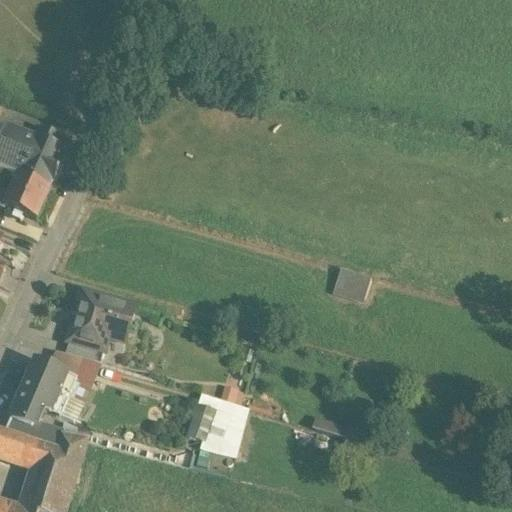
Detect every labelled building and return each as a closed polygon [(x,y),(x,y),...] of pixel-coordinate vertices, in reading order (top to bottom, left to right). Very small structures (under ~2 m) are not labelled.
[(64,140),(39,129),(34,140),(59,151),(64,140)] [(34,140),(12,130),(3,151),(0,149),(0,171),(17,179),(50,193),(53,186),(55,187),(64,167),(62,166),(67,154),(59,151),(34,140)] [(50,193),(17,179),(9,198),(4,208),(15,213),(12,219),(19,222),(22,216),(37,223),(50,193)] [(9,198),(0,193),(0,206),(4,208),(9,198)] [(371,283),(341,273),(334,293),(364,303),(371,283)] [(136,309),(82,294),(68,345),(70,345),(105,355),(113,327),(130,331),(136,309)] [(105,355),(70,345),(66,358),(101,369),(105,355)] [(86,409),(101,369),(66,358),(57,356),(50,372),(76,384),(68,402),(86,409)] [(50,372),(35,366),(27,384),(68,402),(76,384),(50,372)] [(68,402),(27,384),(10,423),(11,423),(32,433),(34,429),(37,421),(42,423),(46,414),(60,420),(68,402)] [(201,454),(238,463),(252,415),(202,400),(199,409),(214,414),(203,445),(201,454)] [(214,414),(199,409),(188,440),(203,445),(214,414)] [(62,437),(34,429),(32,433),(11,423),(6,436),(9,437),(27,444),(28,444),(27,446),(38,450),(57,455),(61,441),(62,437)] [(347,443),(350,432),(323,425),(320,436),(347,443)] [(369,438),(350,432),(347,443),(343,455),(362,461),(369,438)] [(6,436),(0,434),(0,461),(21,468),(27,446),(27,444),(9,437),(6,436)] [(61,441),(57,456),(57,455),(38,450),(31,472),(19,511),(66,511),(86,445),(61,441)] [(27,446),(21,468),(31,472),(38,450),(27,446)]
